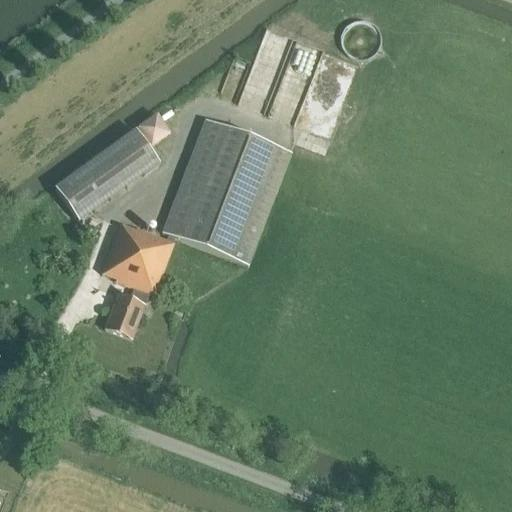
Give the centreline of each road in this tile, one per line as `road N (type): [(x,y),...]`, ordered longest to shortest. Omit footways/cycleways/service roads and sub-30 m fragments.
road 1 (unclassified): [(352,511),(0,375)]
road 2 (unclassified): [(0,89),(120,0)]
